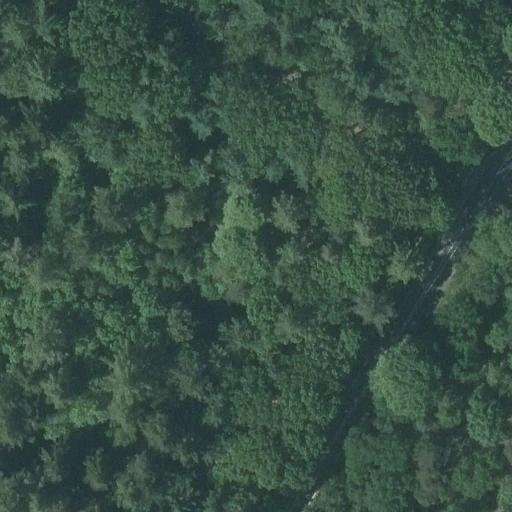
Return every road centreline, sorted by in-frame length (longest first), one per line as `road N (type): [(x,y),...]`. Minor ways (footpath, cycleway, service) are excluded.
road 1 (unclassified): [(476,212),(461,182),(164,0)]
road 2 (secondary): [(290,511),(476,212)]
